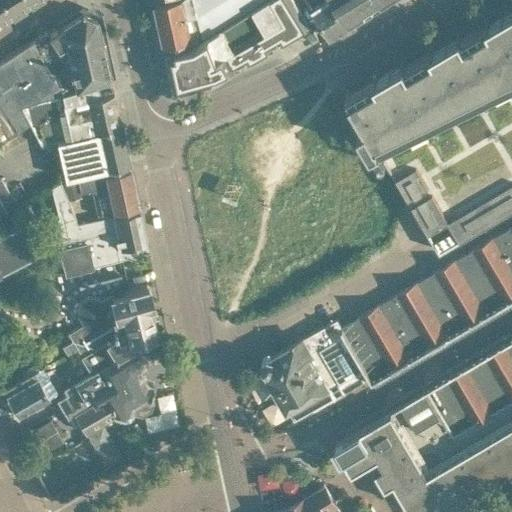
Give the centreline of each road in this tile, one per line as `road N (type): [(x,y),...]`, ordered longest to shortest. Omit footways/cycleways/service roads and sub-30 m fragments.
road 1 (tertiary): [(237,511),(152,125)]
road 2 (residential): [(152,125),(326,58),(437,0)]
road 3 (unknown): [(390,59),(452,164),(480,174),(511,161)]
road 4 (tertiary): [(123,0),(152,125)]
